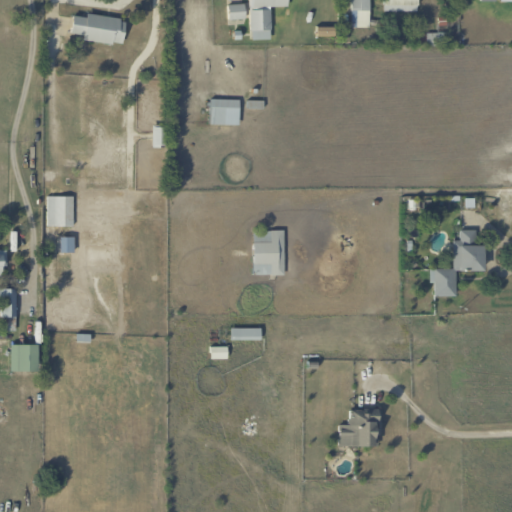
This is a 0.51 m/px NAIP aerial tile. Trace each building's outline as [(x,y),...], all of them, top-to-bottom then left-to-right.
[(287,6),(286,0),(248,0),(250,40),(270,39),(269,7),(287,6)] [(350,0),(350,27),(368,27),(368,0),(350,0)] [(417,0),(383,0),(383,11),(418,11),(417,0)] [(228,20),(245,18),(243,3),(226,5),(228,20)] [(69,33),(82,35),(82,40),(121,45),(125,19),(85,14),(85,17),(72,15),(69,33)] [(315,35),(332,36),(333,26),(316,26),(315,35)] [(238,100),(210,99),(209,124),(238,125),(238,100)] [(72,197),(47,196),(46,225),(72,226),(72,197)] [(283,275),(283,230),(251,231),(252,275),(283,275)] [(482,271),(481,245),(474,245),(474,230),(459,230),(459,240),(452,240),(452,269),(429,269),(429,283),(434,283),(434,296),(455,296),(455,271),(482,271)] [(15,288),(0,288),(0,302),(0,303),(0,317),(15,317),(15,288)] [(259,340),(260,328),(230,328),(230,339),(259,340)] [(9,371),(37,371),(38,345),(10,345),(9,371)] [(337,445),(374,446),(375,423),(377,423),(377,409),(348,409),(347,425),(338,424),(337,445)]
